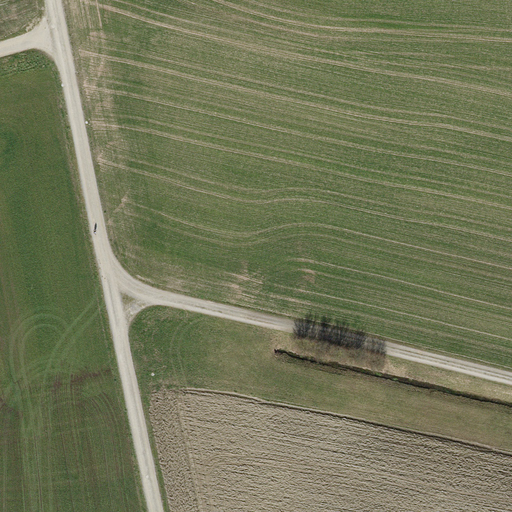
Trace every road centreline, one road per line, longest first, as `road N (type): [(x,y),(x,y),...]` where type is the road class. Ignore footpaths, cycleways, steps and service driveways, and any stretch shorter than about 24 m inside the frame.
road 1 (track): [(53,0),(161,511)]
road 2 (track): [(113,281),(511,380)]
